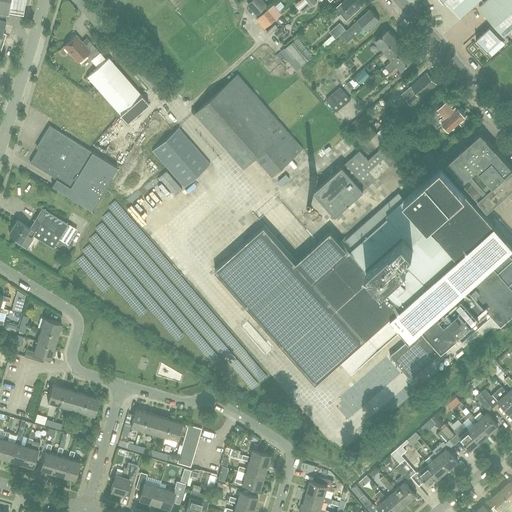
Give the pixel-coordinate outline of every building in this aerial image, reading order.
[(0,0),(0,39),(6,20),(8,14),(10,0),(0,0)] [(15,0),(13,12),(29,14),(31,0),(15,0)] [(268,6),(262,0),(252,0),(247,5),(256,16),(268,6)] [(297,10),(305,2),(303,0),(299,0),(293,6),(297,10)] [(358,4),(363,0),(344,0),(334,10),(339,15),(341,13),(347,19),(361,7),(358,4)] [(442,0),(445,0),(461,17),(479,0),(441,0),(442,0)] [(511,0),(486,0),(479,7),(504,35),(511,28),(511,0)] [(352,25),(347,30),(346,29),(335,38),(336,38),(340,34),(347,42),(358,33),(358,32),(365,27),(367,30),(380,19),(371,9),(352,25)] [(265,28),(273,22),(265,12),(257,18),(265,28)] [(335,38),(346,29),(340,22),(330,32),(335,38)] [(271,35),(279,29),(276,24),(267,31),(271,35)] [(482,45),(488,52),(488,51),(488,50),(500,38),(501,39),(502,39),(490,26),(490,27),(478,39),(477,38),(476,39),(478,40),(478,42),(480,45),(482,45)] [(275,33),(279,38),(285,33),(281,28),(275,33)] [(384,50),(397,39),(389,29),(376,40),(384,50)] [(76,35),(64,45),(78,61),(86,54),(91,60),(100,52),(90,42),(85,46),(76,35)] [(385,66),(406,48),(397,39),(384,50),(392,59),(385,66)] [(291,43),(285,48),(284,48),(280,51),(287,59),(296,71),(307,62),(291,43)] [(414,58),(406,48),(385,66),(390,72),(398,65),(401,69),(414,58)] [(87,76),(120,114),(127,122),(148,103),(142,95),(108,57),(87,76)] [(412,106),(437,84),(427,72),(402,94),(412,106)] [(273,175),(303,149),(238,74),(196,111),(228,148),(240,138),(273,175)] [(349,78),(344,85),(350,90),(355,82),(349,78)] [(340,88),(336,91),(346,103),(351,99),(340,88)] [(346,103),(336,91),(331,96),(341,108),(346,103)] [(341,108),(331,96),(326,100),(337,112),(341,108)] [(462,125),(469,119),(465,115),(465,114),(459,107),(458,107),(449,98),(422,123),(426,128),(433,122),(434,123),(440,117),(444,121),(443,121),(450,128),(458,121),(462,125)] [(117,167),(49,125),(40,140),(43,141),(30,162),(65,184),(60,191),(91,210),(117,167)] [(368,153),(384,140),(370,125),(355,138),(368,153)] [(151,150),(184,187),(210,164),(178,127),(151,150)] [(511,187),(511,167),(502,156),(496,150),(481,134),(447,164),(467,186),(488,209),(511,187)] [(335,148),(339,153),(347,146),(344,142),(335,148)] [(360,150),(342,166),(363,189),(397,160),(384,146),(368,160),(360,150)] [(457,258),(494,226),(442,166),(405,199),(399,192),(342,243),(331,231),(296,262),(264,226),(215,270),(315,383),(366,338),(457,258)] [(363,189),(342,166),(315,191),(323,200),(318,205),(323,211),(329,206),(336,214),(364,190),(363,189)] [(282,185),(290,179),(286,175),(278,181),(282,185)] [(204,189),(208,194),(214,188),(203,176),(187,191),(194,198),(204,189)] [(291,183),(284,189),(298,204),(305,198),(291,183)] [(372,200),(360,208),(364,214),(375,206),(372,200)] [(258,209),(266,217),(269,214),(262,206),(258,209)] [(77,229),(68,224),(42,207),(29,227),(17,220),(9,232),(22,241),(26,234),(31,237),(32,235),(53,248),(59,238),(60,239),(59,242),(69,248),(73,243),(70,241),(77,229)] [(229,234),(251,216),(246,211),(225,229),(229,234)] [(350,227),(363,216),(359,211),(346,222),(350,227)] [(511,247),(421,328),(441,351),(458,337),(457,337),(488,310),(501,325),(510,317),(511,315),(511,247)] [(0,294),(0,307),(2,300),(10,302),(11,298),(0,294)] [(23,315),(21,323),(26,325),(29,317),(23,315)] [(45,318),(41,329),(58,334),(62,323),(45,318)] [(24,333),(26,325),(21,323),(18,331),(24,333)] [(55,346),(58,334),(41,329),(38,341),(55,346)] [(15,343),(20,345),(23,336),(18,335),(17,334),(15,343)] [(51,358),(55,346),(38,341),(34,351),(26,349),(24,356),(43,362),(45,356),(51,358)] [(511,397),(511,379),(509,375),(505,378),(511,386),(511,387),(507,392),(502,386),(511,397)] [(59,405),(64,388),(53,384),(48,402),(59,405)] [(511,410),(511,397),(502,386),(491,395),(485,388),(481,392),(493,407),(499,402),(509,413),(511,410)] [(71,408),(76,391),(64,388),(59,405),(71,408)] [(82,412),(88,394),(76,391),(71,408),(82,412)] [(493,407),(481,392),(476,397),(488,411),(493,407)] [(99,398),(88,394),(82,412),(94,415),(96,408),(99,398)] [(142,429),(147,412),(136,409),(130,426),(142,429)] [(487,412),(483,415),(480,411),(474,417),(470,411),(470,412),(489,434),(498,425),(487,412)] [(154,433),(159,415),(147,412),(142,429),(154,433)] [(489,434),(470,412),(466,415),(471,420),(470,421),(473,424),(468,428),(480,442),(489,434)] [(165,436),(171,419),(159,415),(154,433),(165,436)] [(52,427),(54,421),(46,419),(44,424),(44,425),(52,427)] [(182,422),(171,419),(165,436),(177,440),(182,422)] [(62,424),(54,421),(52,427),(60,429),(62,424)] [(480,442),(468,428),(463,423),(454,431),(456,433),(455,435),(446,425),(441,429),(450,439),(454,444),(461,438),(470,450),(480,442)] [(188,424),(187,431),(200,434),(202,428),(188,424)] [(206,429),(213,432),(215,426),(208,424),(206,429)] [(75,434),(77,428),(69,426),(67,431),(75,434)] [(85,431),(77,428),(75,434),(83,436),(84,436),(85,431)] [(450,439),(441,429),(437,433),(445,443),(450,439)] [(0,457),(10,460),(15,442),(8,440),(10,432),(6,431),(4,439),(0,451),(0,457)] [(198,441),(200,434),(187,431),(185,437),(198,441)] [(22,463),(27,446),(19,444),(22,436),(18,435),(15,442),(10,460),(22,463)] [(196,447),(198,441),(185,437),(183,443),(196,447)] [(29,438),(27,446),(22,463),(33,467),(39,449),(31,447),(33,439),(29,438)] [(136,451),(138,445),(129,443),(128,448),(127,448),(136,451)] [(195,453),(196,447),(183,443),(181,450),(195,453)] [(52,472),(57,455),(50,453),(52,445),(48,444),(40,469),(52,472)] [(75,452),(76,446),(73,445),(71,450),(71,451),(69,458),(64,476),(75,479),(80,462),(73,460),(75,452)] [(145,447),(138,445),(136,451),(144,453),(145,447)] [(270,454),(258,451),(259,447),(252,445),(251,448),(253,449),(250,457),(243,455),(235,452),(233,456),(242,459),(249,461),(267,466),(270,454)] [(64,476),(69,458),(61,456),(64,448),(59,447),(57,455),(52,472),(64,476)] [(448,469),(429,447),(426,450),(430,455),(429,456),(432,459),(428,463),(424,459),(439,477),(448,469)] [(446,447),(437,455),(429,447),(448,469),(458,461),(446,447)] [(395,461),(401,458),(395,448),(389,452),(395,461)] [(159,458),(161,452),(152,449),(150,455),(159,458)] [(193,460),(195,453),(181,450),(180,456),(193,460)] [(168,454),(161,452),(159,458),(167,460),(168,454)] [(410,454),(406,458),(413,463),(416,458),(410,454)] [(191,466),(193,460),(180,456),(178,463),(191,466)] [(405,459),(400,463),(411,476),(416,472),(405,459)] [(439,477),(424,459),(419,463),(423,467),(418,471),(419,472),(426,480),(430,485),(439,477)] [(263,478),(267,466),(249,461),(247,468),(239,466),(238,470),(246,472),(263,478)] [(129,482),(134,483),(137,471),(139,465),(128,462),(124,477),(116,474),(112,491),(125,495),(129,482)] [(416,494),(405,482),(411,476),(400,463),(395,467),(402,475),(396,480),(400,485),(395,489),(407,502),(416,494)] [(348,478),(354,472),(350,468),(344,473),(348,478)] [(260,489),(263,478),(246,472),(243,480),(236,478),(235,482),(260,489)] [(155,503),(161,483),(160,483),(159,487),(145,483),(147,474),(141,473),(137,488),(142,489),(140,499),(155,503)] [(211,491),(216,476),(209,474),(205,489),(211,491)] [(407,503),(383,476),(380,479),(389,489),(388,490),(391,493),(386,497),(380,490),(398,510),(407,503)] [(310,480),(307,492),(325,497),(327,489),(334,491),(336,487),(310,480)] [(511,483),(510,481),(500,490),(511,502),(511,503),(511,483)] [(175,491),(164,488),(166,484),(161,483),(155,503),(170,508),(173,499),(179,500),(183,485),(177,483),(175,491)] [(372,504),(364,494),(356,485),(351,489),(359,498),(368,508),(372,504)] [(342,511),(346,501),(349,492),(343,490),(341,499),(336,511),(342,511)] [(395,511),(398,510),(380,490),(375,494),(381,501),(377,505),(382,511),(395,511)] [(506,506),(511,502),(500,490),(491,498),(502,511),(509,511),(510,511),(506,506)] [(200,511),(201,509),(207,511),(211,497),(205,495),(192,491),(191,496),(185,511),(200,511)] [(240,491),(238,499),(230,497),(229,501),(237,503),(254,508),(258,496),(240,491)] [(332,499),(325,497),(307,492),(304,503),(321,509),(323,501),(331,503),(332,499)] [(253,511),(254,508),(237,503),(234,510),(227,508),(226,511),(225,511),(253,511)] [(328,511),(329,511),(321,509),(304,503),(301,511),(328,511)]
